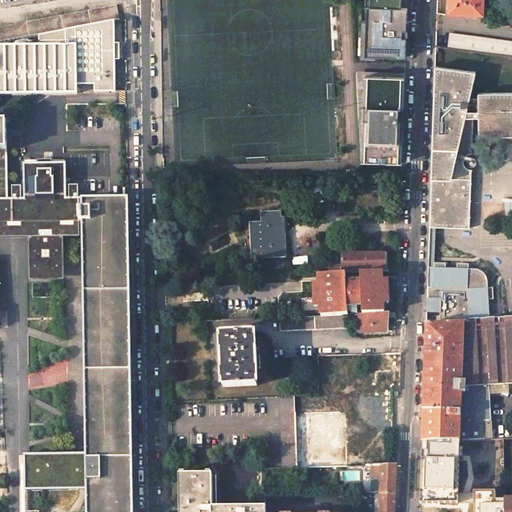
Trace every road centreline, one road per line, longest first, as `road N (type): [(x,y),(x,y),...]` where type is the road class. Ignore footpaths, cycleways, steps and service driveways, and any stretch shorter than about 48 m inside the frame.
road 1 (residential): [(402,511),(421,0)]
road 2 (residential): [(151,511),(145,0)]
